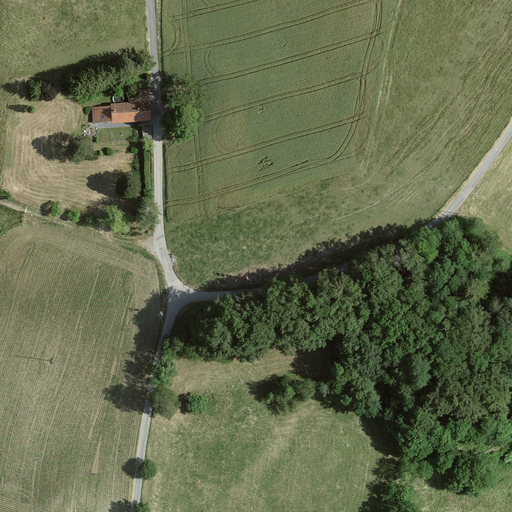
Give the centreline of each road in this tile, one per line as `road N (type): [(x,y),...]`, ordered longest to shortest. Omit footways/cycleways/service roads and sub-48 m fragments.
road 1 (unclassified): [(179,296),(248,294),(356,268),(445,220),(511,126)]
road 2 (unclassified): [(150,0),(159,225),(179,296)]
road 3 (unclassified): [(134,511),(153,381),(179,296)]
